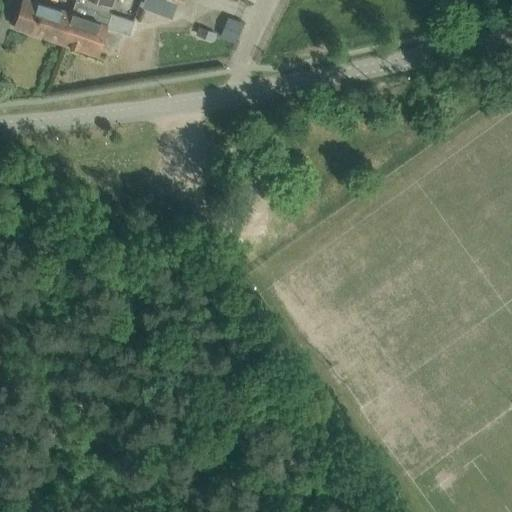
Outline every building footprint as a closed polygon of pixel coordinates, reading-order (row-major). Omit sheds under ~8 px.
[(28,0),(22,0),(14,27),(44,37),(44,38),(61,44),(71,14),(28,0)] [(75,0),(71,14),(61,44),(97,56),(106,27),(110,14),(100,10),(101,6),(84,0),(75,0)] [(110,14),(106,27),(129,34),(133,21),(110,14)] [(227,18),(220,36),(235,41),(241,23),(227,18)] [(199,27),(197,34),(212,40),(215,33),(199,27)]
